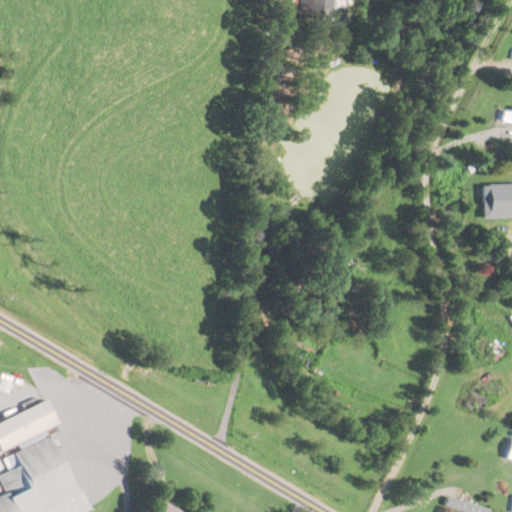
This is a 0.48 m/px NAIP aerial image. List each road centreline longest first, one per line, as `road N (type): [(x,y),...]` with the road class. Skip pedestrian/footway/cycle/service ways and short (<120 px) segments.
road 1 (residential): [(372,511),(410,442),(446,339),(428,156),(511,0)]
road 2 (residential): [(325,511),(0,319)]
